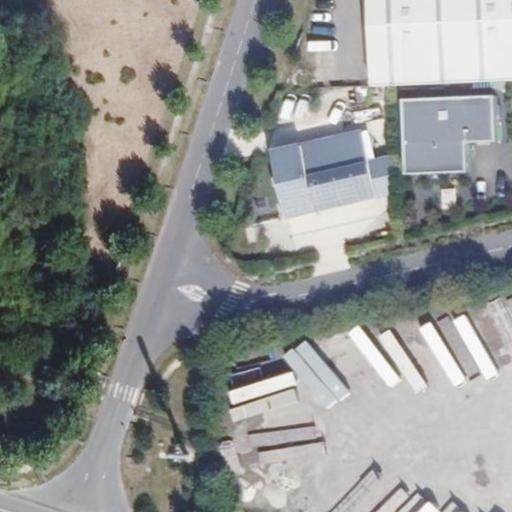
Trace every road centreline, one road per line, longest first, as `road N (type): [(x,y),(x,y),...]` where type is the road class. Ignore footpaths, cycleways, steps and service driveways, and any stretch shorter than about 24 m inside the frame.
road 1 (unclassified): [(142,329),(511,246)]
road 2 (unclassified): [(142,329),(251,0)]
road 3 (unclassified): [(81,511),(142,329)]
